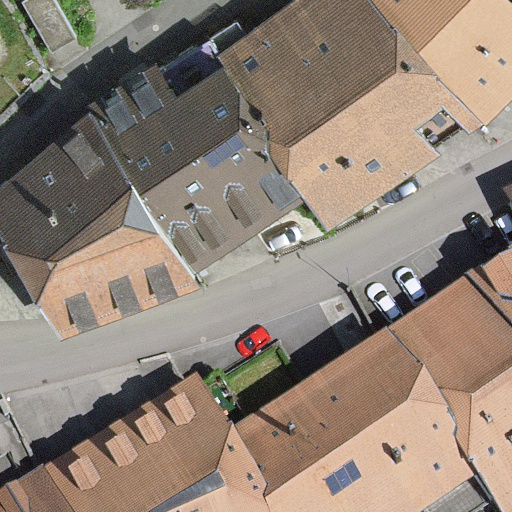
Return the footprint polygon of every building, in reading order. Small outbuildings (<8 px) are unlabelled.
[(81,38),(58,0),(28,0),(20,5),(50,56),(81,38)] [(378,0),(297,0),(227,55),(309,193),(338,226),(494,120),(378,0)] [(511,0),(378,0),(494,120),(511,102),(511,0)] [(217,37),(108,106),(201,254),(309,193),(227,55),(217,37)] [(108,106),(0,193),(0,210),(58,312),(212,272),(201,254),(108,106)] [(511,273),(479,293),(511,344),(511,273)] [(511,511),(511,344),(479,293),(396,347),(488,490),(502,511),(511,511)] [(454,511),(488,490),(396,347),(240,445),(203,389),(181,402),(250,511),(454,511)] [(250,511),(181,402),(45,483),(61,511),(250,511)] [(61,511),(45,483),(36,489),(20,462),(0,472),(0,511),(61,511)]
